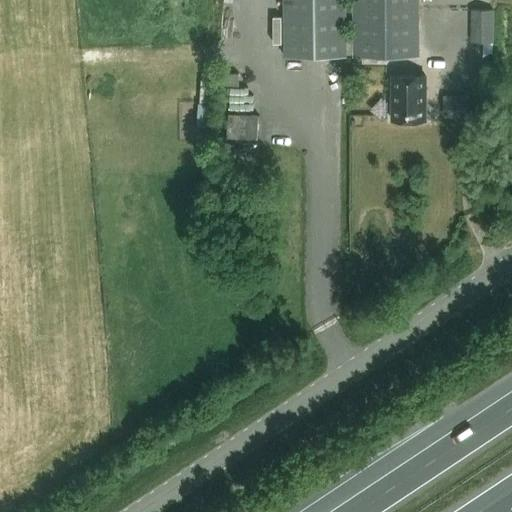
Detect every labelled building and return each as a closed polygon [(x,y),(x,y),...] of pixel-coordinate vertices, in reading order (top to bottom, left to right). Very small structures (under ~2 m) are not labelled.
[(347,56),(346,0),(283,0),(284,57),(347,56)] [(418,0),(353,0),(353,56),(419,55),(418,0)] [(493,9),(471,9),(470,41),(493,41),(493,9)] [(392,119),(425,119),(425,75),(392,75),(392,119)] [(450,94),(451,114),(476,113),(475,92),(450,94)]
